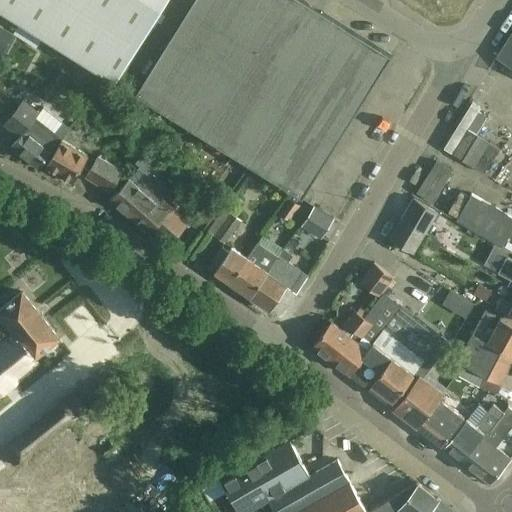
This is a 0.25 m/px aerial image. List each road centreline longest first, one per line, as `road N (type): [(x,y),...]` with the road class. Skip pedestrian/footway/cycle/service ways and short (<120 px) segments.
road 1 (residential): [(278,341),(352,240),(465,52)]
road 2 (residential): [(278,341),(83,212),(0,171)]
road 3 (residential): [(505,509),(278,341)]
